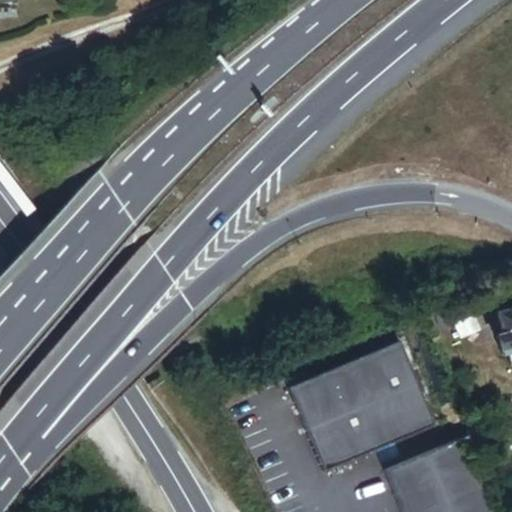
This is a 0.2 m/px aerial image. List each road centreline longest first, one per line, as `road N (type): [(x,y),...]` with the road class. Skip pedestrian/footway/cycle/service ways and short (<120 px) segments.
road 1 (trunk): [(0,464),(163,264),(318,115),(465,0)]
road 2 (trunk): [(0,484),(189,300),(279,233),(338,204),(391,193),(431,193),(511,223)]
road 3 (trunk): [(343,0),(236,90),(56,280)]
road 4 (secondary): [(189,511),(81,331),(0,217)]
